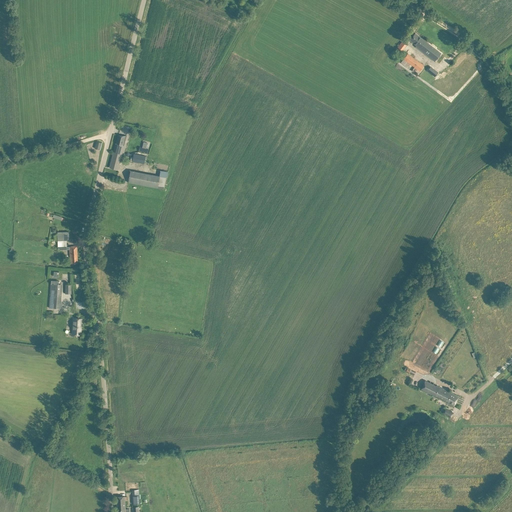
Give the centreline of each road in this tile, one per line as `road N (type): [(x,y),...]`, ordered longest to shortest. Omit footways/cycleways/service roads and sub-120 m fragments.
road 1 (unclassified): [(110,511),(85,241),(143,0)]
road 2 (track): [(399,0),(467,40),(511,98)]
road 3 (track): [(0,428),(110,493)]
